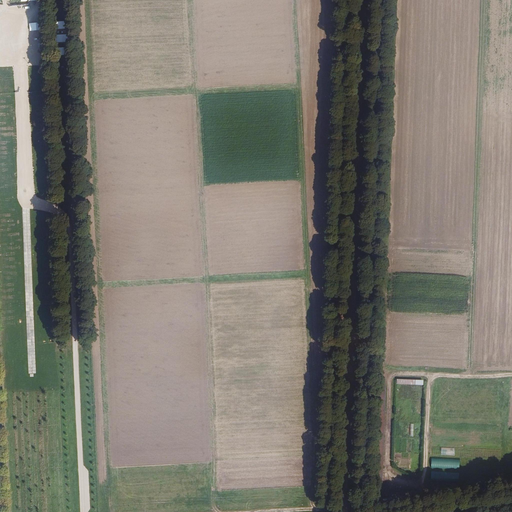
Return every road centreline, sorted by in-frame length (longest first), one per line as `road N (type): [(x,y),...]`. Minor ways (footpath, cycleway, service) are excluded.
road 1 (track): [(59,0),(82,511)]
road 2 (track): [(364,0),(349,511)]
